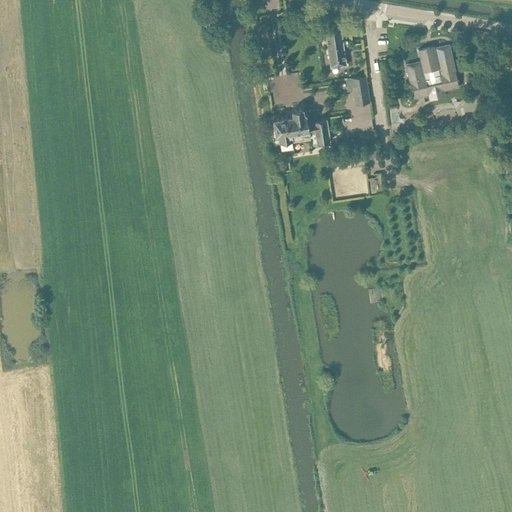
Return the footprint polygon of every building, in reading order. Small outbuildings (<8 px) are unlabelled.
[(258,25),(260,56),(272,56),(270,24),(258,25)] [(324,28),(330,67),(346,65),(340,25),(324,28)] [(421,61),(409,63),(413,80),(409,81),(413,96),(430,93),(431,98),(445,95),(444,89),(459,86),(455,70),(451,71),(448,55),(451,54),(449,44),(434,48),(433,46),(432,46),(419,49),(418,49),(421,61)] [(310,65),(298,67),(300,83),(312,81),(310,65)] [(366,75),(345,78),(348,91),(353,90),(355,104),(370,101),(366,75)] [(273,117),(276,134),(278,134),(280,149),(286,148),(287,154),(295,152),(293,143),(310,140),(311,150),(318,149),(318,144),(330,142),(328,126),(327,117),(313,120),(308,121),(307,112),(304,112),(303,107),(292,109),(292,114),(273,117)] [(352,153),(338,155),(339,165),(353,163),(352,153)]
